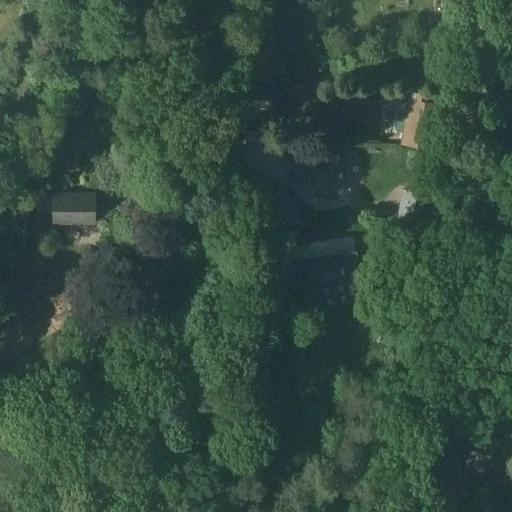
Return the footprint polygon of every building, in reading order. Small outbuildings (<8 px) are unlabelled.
[(473,98),(458,100),(462,126),(476,124),(473,98)] [(440,104),(408,99),(403,133),(407,133),(406,143),(433,147),(440,104)] [(289,146),(286,179),(319,182),(320,179),(334,180),(337,151),(289,146)] [(426,226),(431,194),(403,190),(398,222),(426,226)] [(94,193),(54,193),(53,221),(94,221),(94,193)] [(215,232),(201,239),(214,272),(229,266),(215,232)] [(243,252),(235,234),(221,239),(229,258),(243,252)] [(357,279),(353,253),(341,254),(341,253),(305,259),(310,287),(315,286),(317,296),(322,298),(334,296),(338,292),(336,282),(357,279)] [(511,283),(511,265),(506,263),(501,279),(511,283)] [(241,270),(228,275),(235,290),(247,286),(241,270)] [(505,430),(480,421),(464,468),(489,477),(505,430)] [(454,478),(460,457),(439,451),(433,472),(454,478)] [(351,511),(348,490),(336,492),(338,511),(351,511)]
